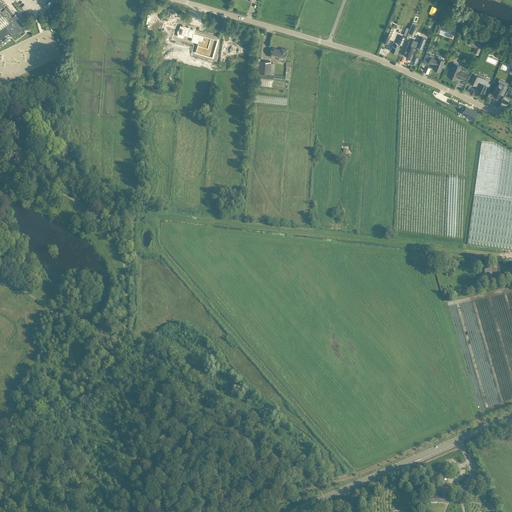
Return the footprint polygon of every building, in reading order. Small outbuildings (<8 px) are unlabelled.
[(26,27),(17,16),(15,14),(15,15),(3,0),(0,0),(0,36),(8,30),(13,36),(26,27)] [(163,23),(160,32),(170,35),(173,26),(163,23)] [(180,26),(177,36),(183,39),(184,35),(192,38),(191,42),(198,44),(198,41),(202,42),(204,37),(193,33),(194,31),(189,29),(190,29),(185,27),(185,28),(180,26)] [(394,28),(389,26),(383,42),(388,43),(394,28)] [(410,29),(408,35),(409,36),(410,35),(416,38),(418,32),(410,29)] [(392,45),(390,50),(397,53),(399,48),(399,47),(400,44),(402,44),(405,37),(400,35),(397,43),(393,41),(392,45)] [(411,46),(406,57),(412,59),(412,58),(413,59),(412,61),(416,63),(419,57),(415,55),(418,47),(422,49),(426,38),(422,37),(419,42),(413,39),(410,46),(411,46)] [(472,40),(470,45),(475,48),(473,52),(478,54),(482,45),(472,40)] [(269,48),(267,55),(282,59),(283,55),(286,56),(286,57),(295,60),(296,54),(287,52),(286,54),(284,54),(284,50),(272,47),(272,49),(269,48)] [(440,71),(446,57),(438,54),(436,59),(431,57),(429,63),(432,64),(433,64),(434,64),(433,68),(440,71)] [(270,74),(271,62),(260,61),(259,73),(270,74)] [(464,80),(467,73),(461,71),(460,70),(462,66),(454,62),(448,76),(450,77),(450,78),(453,79),(454,78),(456,79),(457,77),(459,78),(464,80)] [(477,90),(484,93),(487,85),(481,83),(477,81),(479,77),(474,74),(470,83),(475,85),(479,87),(477,90)] [(497,84),(492,94),(499,97),(501,94),(504,95),(509,83),(499,79),(497,84)] [(288,99),(288,92),(257,89),(256,96),(288,99)] [(466,106),(462,113),(469,117),(468,119),(472,121),(477,111),(466,106)] [(511,250),(511,154),(494,144),(482,143),(468,244),(511,250)] [(480,267),(481,260),(471,259),(470,266),(480,267)] [(497,281),(496,269),(485,270),(487,282),(497,281)] [(440,497),(430,497),(430,503),(446,503),(446,494),(440,494),(440,497)]
